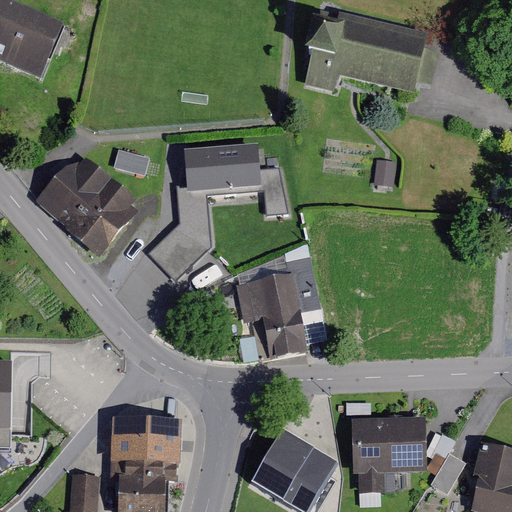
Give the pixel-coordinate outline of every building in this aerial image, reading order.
[(72,30),(6,0),(0,0),(0,57),(48,80),(72,30)] [(422,37),(315,12),(304,86),(336,94),(338,80),(412,98),(414,85),(432,88),(436,54),(419,52),(422,37)] [(268,146),(194,153),(197,185),(198,194),(215,193),(271,188),(270,170),(268,146)] [(121,169),(153,177),(157,158),(126,150),(121,169)] [(44,203),(78,230),(75,233),(109,261),(148,213),(140,207),(146,200),(94,159),(88,166),(86,164),(76,168),(44,203)] [(384,161),(381,185),(401,187),(403,163),(384,161)] [(287,168),(270,170),(271,188),(274,217),(297,215),(287,168)] [(185,186),(188,224),(156,255),(183,283),(220,247),(215,193),(198,194),(197,185),(185,186)] [(418,321),(420,266),(372,265),(370,320),(418,321)] [(279,361),(316,354),(302,275),(244,286),(250,323),(271,320),(279,361)] [(22,366),(0,365),(0,453),(21,454),(22,366)] [(435,419),(364,418),(364,468),(434,469),(435,419)] [(175,511),(177,428),(132,427),(130,511),(175,511)] [(511,511),(511,443),(496,440),(483,509),(505,511),(511,511)] [(338,469),(286,442),(265,482),(318,509),(338,469)] [(445,443),(433,478),(455,486),(467,451),(445,443)] [(73,511),(101,511),(102,464),(74,464),(73,511)]
